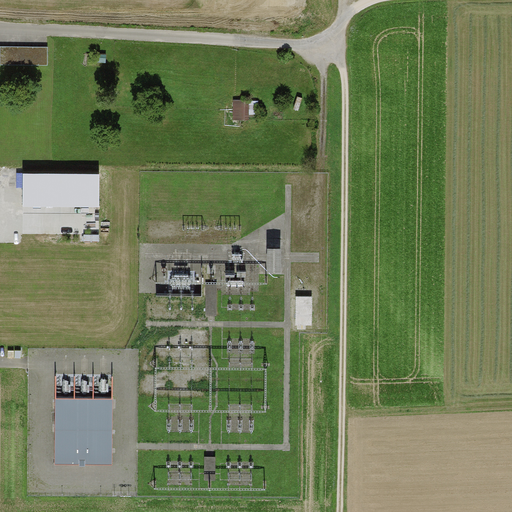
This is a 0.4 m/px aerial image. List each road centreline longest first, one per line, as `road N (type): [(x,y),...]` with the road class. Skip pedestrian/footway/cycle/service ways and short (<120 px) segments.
road 1 (track): [(343,16),(338,511)]
road 2 (residential): [(0,27),(337,46)]
